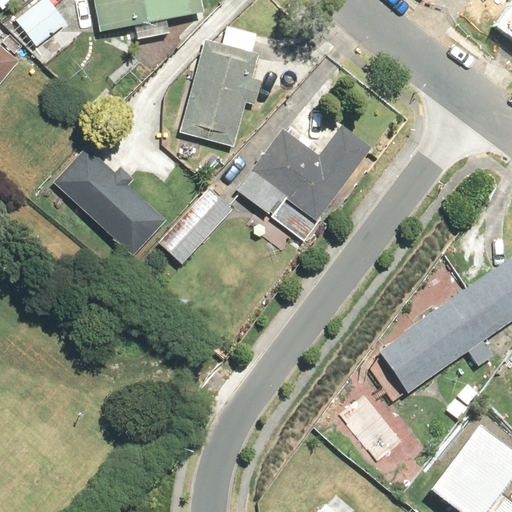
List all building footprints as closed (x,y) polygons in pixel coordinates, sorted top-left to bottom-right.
[(50,0),(45,0),(18,21),(38,47),(69,23),(50,0)] [(202,0),(93,0),(98,27),(204,9),(202,0)] [(511,15),(500,31),(511,39),(511,15)] [(224,43),(208,40),(185,134),(235,146),(246,102),(259,105),(266,80),(253,76),(262,38),(227,29),(224,43)] [(0,91),(23,65),(0,45),(0,91)] [(337,78),(322,65),(302,87),(316,101),(337,78)] [(325,151),(290,123),(240,188),(298,233),(291,242),(298,247),(375,149),(345,125),(325,151)] [(140,182),(123,168),(117,174),(89,149),(58,183),(138,256),(169,222),(133,190),(140,182)] [(212,191),(162,243),(185,265),(235,212),(212,191)] [(471,350),(480,363),(511,339),(511,259),(389,348),(418,388),(471,350)] [(511,453),(473,424),(424,487),(456,511),(504,511),(511,502),(511,487),(504,481),(511,470),(511,453)]
